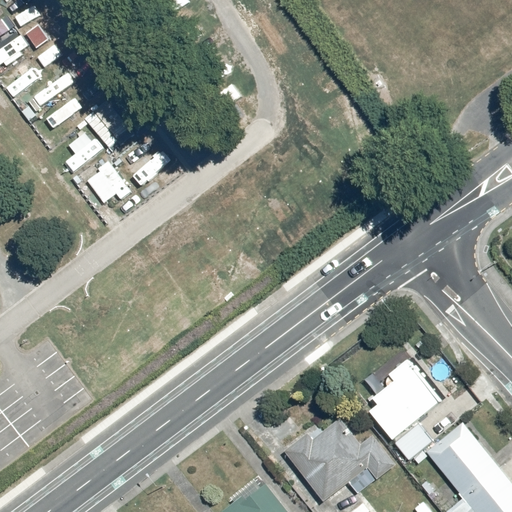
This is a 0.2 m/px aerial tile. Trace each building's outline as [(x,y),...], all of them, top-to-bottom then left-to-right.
[(444,399),(407,353),(388,367),(397,377),(374,395),(379,402),(370,408),(410,461),(436,437),(420,418),(444,399)] [(400,462),(375,432),(362,441),(342,415),(314,436),(310,430),(287,446),(327,499),(350,480),(360,491),(400,462)] [(511,511),(511,477),(465,420),(429,450),(465,499),(447,511),(511,511)] [(292,511),(266,480),(222,511),(292,511)] [(373,511),(364,501),(350,511),(373,511)]
